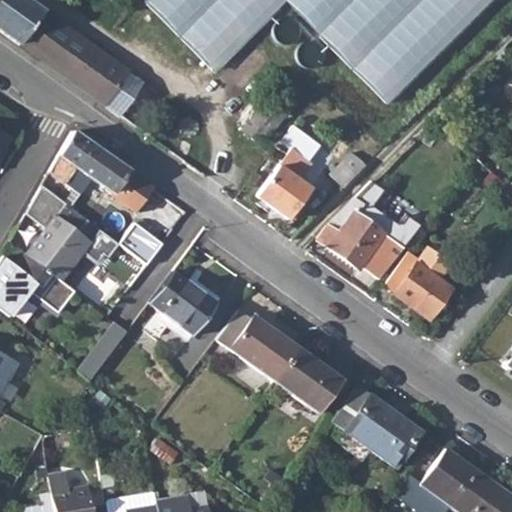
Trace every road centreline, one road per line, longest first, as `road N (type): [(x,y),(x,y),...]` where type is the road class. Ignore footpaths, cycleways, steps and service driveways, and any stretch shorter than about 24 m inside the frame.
road 1 (residential): [(61,96),(425,375)]
road 2 (unknown): [(290,269),(511,37)]
road 3 (unknown): [(203,200),(123,325)]
road 4 (residential): [(425,375),(511,256)]
road 5 (residential): [(0,209),(61,96)]
